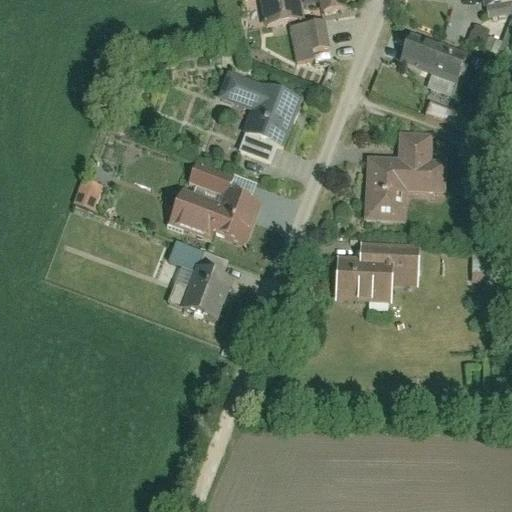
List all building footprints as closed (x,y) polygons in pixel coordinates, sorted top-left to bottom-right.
[(298,29),(294,7),(316,4),(318,18),(343,15),(341,0),(342,0),(257,0),(259,13),(262,12),(266,34),(298,29)] [(511,0),(481,0),(482,14),(511,12),(511,0)] [(419,35),(404,74),(459,95),(474,57),(419,35)] [(301,104),(230,77),(221,101),(255,114),(245,140),(282,154),(301,104)] [(403,202),(436,201),(435,145),(399,146),(400,168),(364,169),(366,232),(404,232),(403,202)] [(93,213),(102,186),(81,179),(72,206),(93,213)] [(188,186),(170,233),(238,259),(256,213),(188,186)] [(362,252),(362,274),(334,275),(335,314),(393,312),(392,288),(421,287),(420,250),(362,252)] [(185,253),(174,275),(196,285),(182,316),(216,331),(234,291),(221,285),(227,271),(185,253)] [(471,267),(470,295),(493,295),(493,267),(471,267)] [(467,366),(468,394),(488,394),(487,365),(467,366)]
